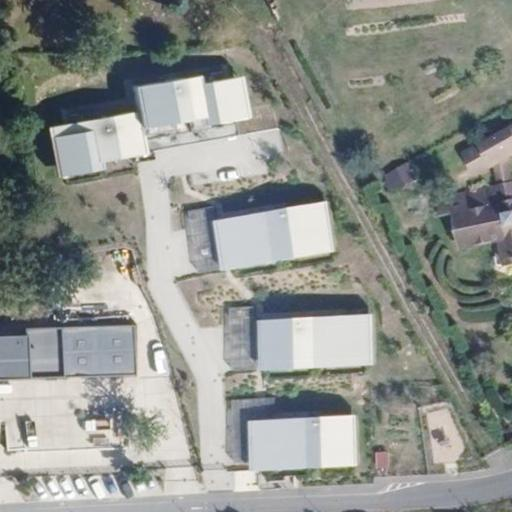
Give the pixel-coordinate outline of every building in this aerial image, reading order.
[(136,114),(41,128),(49,178),(101,171),(99,160),(142,153),(139,131),(246,115),(239,69),(132,85),(136,114)] [(474,176),(511,156),(511,123),(461,150),(474,176)] [(392,192),(417,179),(409,162),(383,175),(392,192)] [(511,183),(438,200),(442,217),(457,214),(463,242),(501,234),(502,240),(507,265),(511,264),(511,183)] [(329,202),(212,219),(219,271),(337,254),(329,202)] [(501,234),(463,242),(464,248),(502,240),(501,234)] [(229,307),(231,370),(253,369),(251,307),(229,307)] [(373,313),(260,320),(264,371),(376,363),(373,313)] [(0,379),(137,376),(136,326),(21,329),(21,335),(0,335),(0,379)] [(355,413),(251,418),(254,472),(358,467),(355,413)]
